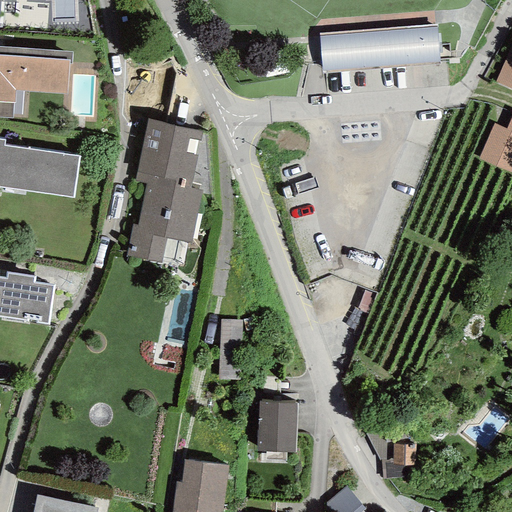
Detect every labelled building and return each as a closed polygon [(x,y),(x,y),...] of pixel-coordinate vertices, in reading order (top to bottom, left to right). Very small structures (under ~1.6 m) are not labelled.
[(74,15),(75,0),(57,0),(56,13),(74,15)] [(436,24),(319,33),(322,71),(439,62),(436,24)] [(494,81),(511,89),(511,44),(511,45),(494,81)] [(0,117),(12,119),(13,103),(15,103),(16,91),(67,94),(69,64),(72,64),(72,52),(0,47),(0,117)] [(511,173),(511,115),(506,129),(494,123),(479,159),(511,173)] [(132,224),(126,256),(162,264),(167,238),(191,243),(202,191),(191,188),(202,132),(147,119),(134,181),(145,184),(137,225),(132,224)] [(0,186),(72,197),(78,157),(2,147),(3,141),(0,140),(0,186)] [(0,278),(0,316),(47,323),(52,286),(32,284),(33,278),(7,274),(6,279),(0,278)] [(220,320),(218,379),(241,380),(241,321),(220,320)] [(294,452),(296,404),(259,402),(257,450),(266,451),(265,460),(285,461),(286,452),(294,452)] [(392,433),(365,434),(380,462),(381,461),(392,461),(393,445),(392,433)] [(414,465),(416,445),(393,445),(392,461),(392,465),(405,465),(414,465)] [(171,511),(222,511),(228,467),(184,461),(181,483),(176,483),(171,511)] [(383,479),(406,477),(405,465),(392,465),(392,461),(381,461),(383,479)] [(360,511),(365,508),(346,486),(324,504),(330,511),(360,511)] [(95,511),(97,508),(36,495),(32,511),(95,511)]
